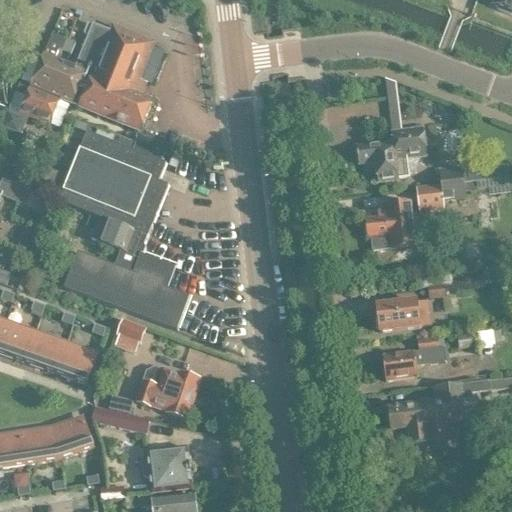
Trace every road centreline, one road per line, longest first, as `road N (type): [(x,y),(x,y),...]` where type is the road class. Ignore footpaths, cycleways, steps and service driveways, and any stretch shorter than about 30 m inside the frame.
road 1 (residential): [(366,511),(311,50)]
road 2 (tertiary): [(287,511),(234,60)]
road 3 (residential): [(442,68),(383,46),(311,50)]
